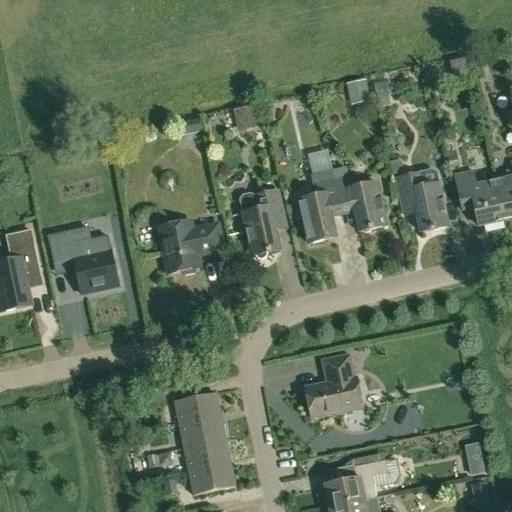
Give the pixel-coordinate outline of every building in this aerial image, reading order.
[(428,72),(431,86),(441,85),(438,70),(428,72)] [(370,103),(365,81),(346,85),(350,106),(370,103)] [(387,91),(377,93),(380,106),(390,104),(387,91)] [(252,114),(254,125),(264,123),(260,104),(234,110),(235,118),(252,114)] [(203,130),(200,116),(178,121),(181,134),(203,130)] [(444,142),(446,152),(456,149),(454,140),(444,142)] [(456,149),(446,152),(449,166),(459,164),(456,149)] [(390,162),(393,175),(402,173),(399,160),(390,162)] [(347,168),(333,171),(338,193),(344,216),(353,214),(354,214),(359,233),(386,227),(377,185),(356,189),(353,176),(348,177),(347,168)] [(438,185),(434,168),(396,177),(396,180),(405,217),(416,214),(421,233),(448,227),(438,185)] [(344,216),(338,193),(333,171),(319,175),(310,177),(316,199),(299,202),(307,241),(308,245),(324,241),(335,238),(331,219),(344,216)] [(479,228),(503,222),(495,182),(475,187),(472,173),(454,177),(463,212),(475,209),(479,228)] [(511,178),(495,182),(503,222),(511,220),(511,178)] [(248,241),(252,258),(255,257),(255,258),(258,261),(263,263),(266,259),(267,255),(279,252),(276,241),(274,232),(286,230),(279,192),(255,197),(251,195),(243,197),(239,201),(242,215),(248,241)] [(223,252),(218,226),(192,231),(191,223),(158,230),(168,276),(181,273),(185,277),(194,275),(196,270),(200,270),(197,255),(205,253),(205,256),(223,252)] [(41,279),(31,233),(21,235),(24,251),(12,253),(14,262),(0,265),(0,313),(31,307),(26,282),(41,279)] [(118,287),(107,237),(70,245),(67,233),(47,238),(53,266),(73,262),(81,295),(118,287)] [(220,283),(204,288),(209,302),(225,297),(220,283)] [(305,390),(311,420),(363,410),(356,379),(354,380),(350,357),(322,363),(327,385),(305,390)] [(180,427),(221,419),(216,395),(175,404),(180,427)] [(225,442),(221,419),(180,427),(185,450),(225,442)] [(189,473),(230,465),(225,442),(185,450),(189,473)] [(485,474),(479,445),(466,447),(472,477),(485,474)] [(137,460),(147,458),(146,451),(136,453),(137,460)] [(160,468),(158,456),(147,458),(149,470),(160,468)] [(365,502),(376,500),(374,491),(394,487),(400,478),(396,460),(385,462),(354,469),(357,481),(324,488),(329,510),(365,502)] [(235,489),(230,465),(189,473),(194,497),(235,489)] [(483,479),(471,481),(474,494),(485,492),(483,479)] [(175,481),(163,484),(166,497),(177,495),(175,481)] [(378,511),(376,500),(365,502),(329,510),(329,511),(378,511)]
